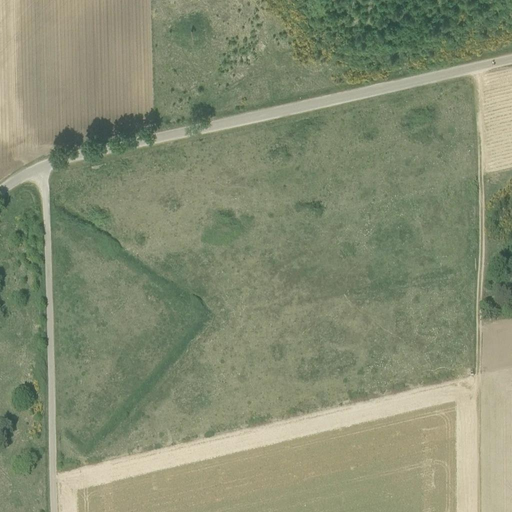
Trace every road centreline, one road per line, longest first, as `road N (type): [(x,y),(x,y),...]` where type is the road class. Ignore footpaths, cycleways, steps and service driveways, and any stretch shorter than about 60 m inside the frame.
road 1 (unclassified): [(41,167),(511,59)]
road 2 (track): [(476,67),(475,511)]
road 3 (unclassified): [(53,511),(41,167)]
